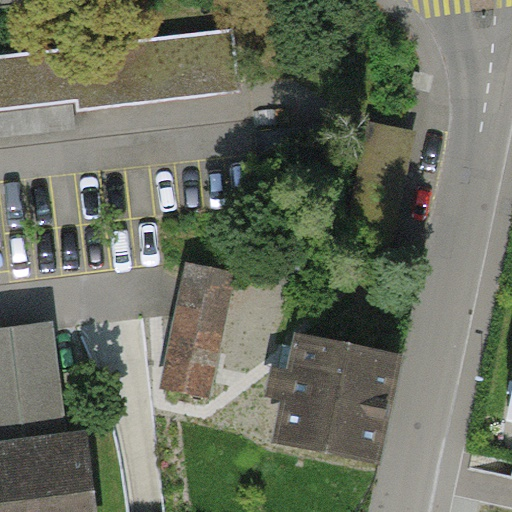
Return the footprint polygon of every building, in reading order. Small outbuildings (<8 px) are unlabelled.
[(237,30),(0,56),(0,113),(243,86),(237,30)] [(407,141),(371,134),(350,235),(386,242),(407,141)] [(239,282),(185,271),(158,398),(211,409),(239,282)] [(94,511),(84,436),(67,438),(53,334),(17,338),(0,340),(0,511),(94,511)] [(378,473),(399,368),(291,347),(271,452),(378,473)]
